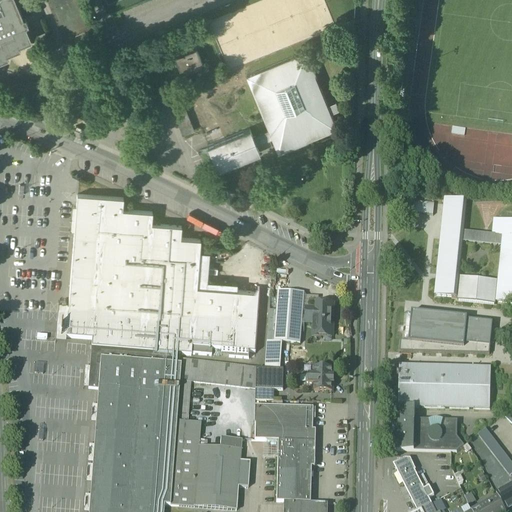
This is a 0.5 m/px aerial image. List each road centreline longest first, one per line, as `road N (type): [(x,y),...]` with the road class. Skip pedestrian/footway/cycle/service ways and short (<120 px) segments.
road 1 (unclassified): [(369,273),(328,267),(0,116)]
road 2 (secondary): [(369,273),(377,0)]
road 3 (secondary): [(363,511),(369,273)]
